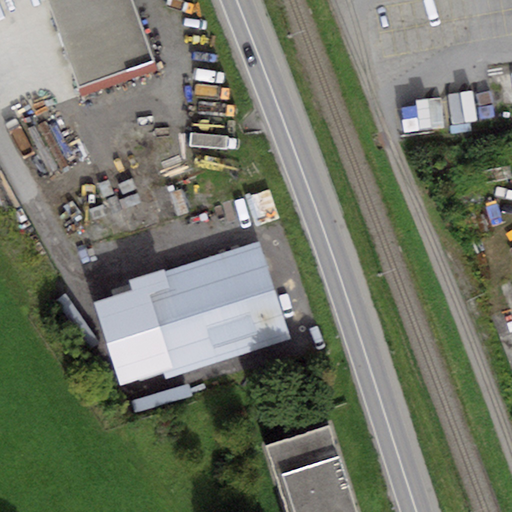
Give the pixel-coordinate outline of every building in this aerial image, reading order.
[(153,64),(130,0),(46,0),(78,90),(153,64)] [(503,110),(511,108),(511,75),(497,79),(503,110)] [(167,198),(107,214),(114,239),(174,223),(167,198)] [(259,257),(144,292),(173,388),(288,354),(259,257)] [(347,511),(321,429),(255,450),(274,511),(347,511)]
